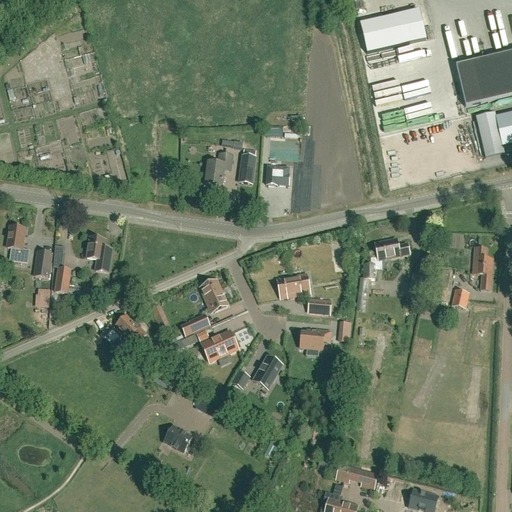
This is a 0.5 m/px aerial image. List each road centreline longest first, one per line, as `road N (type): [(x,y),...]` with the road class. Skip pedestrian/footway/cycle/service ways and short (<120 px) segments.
road 1 (unclassified): [(248,232),(511,181)]
road 2 (residential): [(0,358),(231,256)]
road 3 (unclassified): [(0,194),(248,232)]
road 4 (residential): [(505,402),(510,240)]
road 5 (residential): [(102,463),(0,393)]
